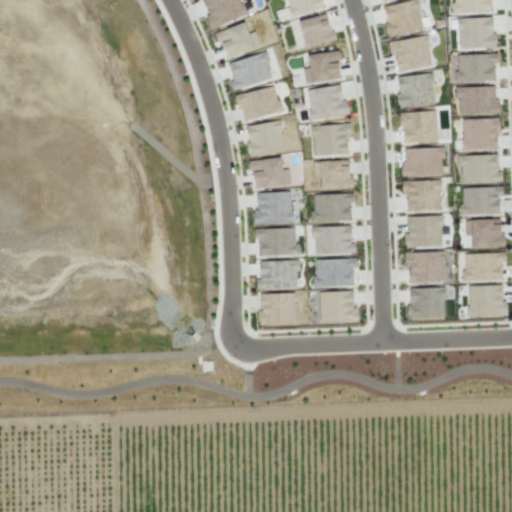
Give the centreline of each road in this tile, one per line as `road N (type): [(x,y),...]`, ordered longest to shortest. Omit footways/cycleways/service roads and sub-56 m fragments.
road 1 (residential): [(169,0),(209,100),(221,158),(228,235),(223,335),(250,353),(511,335)]
road 2 (residential): [(381,343),(377,158),(350,0)]
